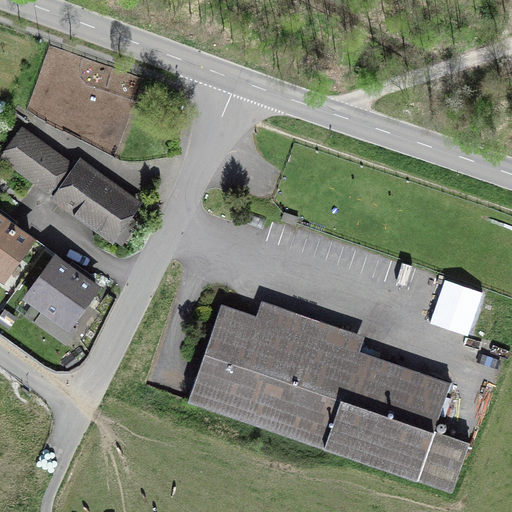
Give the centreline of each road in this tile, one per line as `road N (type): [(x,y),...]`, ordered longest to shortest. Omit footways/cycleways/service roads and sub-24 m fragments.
road 1 (residential): [(58,474),(78,411),(223,116)]
road 2 (secondary): [(239,79),(511,174)]
road 3 (secondary): [(22,0),(239,79)]
road 4 (track): [(336,114),(380,87),(511,44)]
